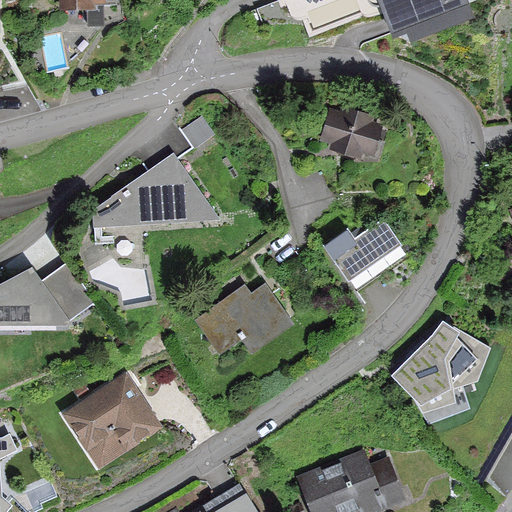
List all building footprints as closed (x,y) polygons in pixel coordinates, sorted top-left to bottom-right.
[(51,0),(51,8),(80,9),(80,1),(88,1),(88,0),(51,0)] [(473,18),(465,0),(301,0),(314,32),(385,5),(396,36),(408,31),(412,41),(473,18)] [(321,102),(309,137),(360,154),(372,119),(321,102)] [(171,152),(81,211),(83,227),(214,221),(171,152)] [(349,285),(402,247),(383,220),(354,240),(349,234),(325,250),(349,285)] [(23,265),(0,276),(0,324),(57,326),(83,309),(55,267),(32,282),(23,265)] [(238,285),(187,319),(210,353),(233,338),(241,351),(284,323),(258,284),(243,294),(238,285)] [(442,329),(391,384),(422,417),(454,410),(453,393),(480,389),(491,356),(462,335),(455,342),(442,329)] [(118,373),(54,412),(85,464),(149,425),(118,373)] [(353,453),(290,477),(304,511),(342,511),(347,510),(347,511),(357,511),(393,498),(375,454),(356,462),(353,453)] [(252,511),(237,484),(185,511),(252,511)]
